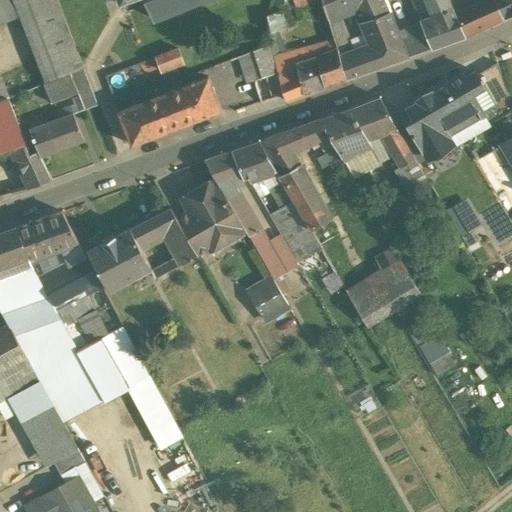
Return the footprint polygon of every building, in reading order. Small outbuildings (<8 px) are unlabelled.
[(12,0),(0,0),(0,26),(20,18),(12,0)] [(57,0),(12,0),(20,18),(45,84),(71,74),(84,69),(57,0)] [(120,0),(121,0),(145,0),(155,21),(206,0),(120,0)] [(268,16),(271,33),(286,30),(296,27),(292,10),(295,9),(292,0),(283,0),(284,5),(271,9),(273,15),(268,16)] [(292,0),(295,9),(322,2),(321,0),(292,0)] [(321,0),(322,2),(328,26),(343,20),(355,15),(359,24),(389,13),(383,0),(321,0)] [(383,0),(389,13),(396,33),(421,23),(420,21),(411,0),(383,0)] [(423,0),(429,13),(450,4),(448,0),(423,0)] [(494,0),(487,0),(455,15),(464,36),(503,18),(494,0)] [(511,14),(511,0),(494,0),(503,18),(511,14)] [(455,15),(450,4),(429,13),(431,17),(436,29),(425,33),(432,49),(464,36),(455,15)] [(389,13),(359,24),(367,44),(355,49),(336,56),(343,83),(380,69),(407,59),(400,42),(396,33),(389,13)] [(421,23),(425,33),(436,29),(431,17),(420,21),(421,23)] [(343,20),(328,26),(330,34),(335,52),(336,56),(355,49),(343,20)] [(421,23),(396,33),(400,42),(425,33),(421,23)] [(267,34),(271,48),(279,78),(303,73),(300,62),(306,61),(305,55),(284,63),(282,57),(288,55),(283,41),(285,40),(284,35),(286,33),(286,30),(271,33),(267,34)] [(432,49),(425,33),(400,42),(407,59),(432,49)] [(308,54),(305,55),(306,61),(313,59),(335,52),(330,34),(324,36),(325,42),(306,47),(308,54)] [(260,101),(283,93),(279,78),(271,48),(242,58),(260,101)] [(174,50),(155,57),(162,74),(180,67),(174,50)] [(335,52),(313,59),(321,90),(343,83),(336,56),(335,52)] [(303,73),(279,78),(283,93),(286,101),(321,90),(313,59),(306,61),(300,62),(303,73)] [(497,64),(477,76),(483,87),(472,93),(481,108),(484,112),(508,98),(497,64)] [(84,69),(71,74),(79,94),(52,104),(58,119),(73,113),(98,105),(84,69)] [(26,72),(4,81),(9,99),(33,89),(26,72)] [(475,72),(464,78),(462,75),(400,111),(426,154),(428,158),(452,145),(443,130),(481,108),(472,93),(483,87),(477,76),(475,72)] [(79,94),(71,74),(45,84),(44,85),(52,104),(79,94)] [(0,102),(9,99),(4,81),(2,76),(0,76),(0,102)] [(208,77),(156,97),(169,131),(222,111),(208,77)] [(30,129),(58,119),(52,104),(44,85),(33,89),(9,99),(21,132),(30,128),(30,129)] [(156,97),(118,112),(132,146),(169,131),(156,97)] [(0,154),(9,153),(27,147),(21,132),(9,99),(0,102),(0,154)] [(390,116),(380,99),(363,104),(380,134),(388,146),(402,138),(390,116)] [(363,104),(318,121),(329,139),(340,158),(368,143),(367,141),(380,134),(363,104)] [(443,130),(452,145),(490,123),(484,112),(481,108),(443,130)] [(426,154),(400,111),(390,116),(402,138),(414,159),(415,160),(426,154)] [(85,142),(73,113),(58,119),(30,129),(39,152),(42,158),(85,142)] [(492,129),(501,142),(511,135),(511,122),(509,118),(492,129)] [(318,121),(299,128),(310,148),(329,139),(318,121)] [(31,156),(39,152),(30,129),(30,128),(21,132),(27,147),(31,156)] [(299,128),(259,142),(276,170),(279,176),(304,163),(297,154),(310,148),(299,128)] [(381,164),(394,157),(388,146),(380,134),(367,141),(368,143),(340,158),(353,181),(382,166),(381,164)] [(511,137),(500,145),(511,165),(511,137)] [(394,157),(401,167),(414,159),(402,138),(388,146),(394,157)] [(259,142),(231,152),(240,173),(244,180),(246,178),(248,182),(261,177),(276,170),(259,142)] [(31,156),(27,147),(9,153),(15,163),(18,162),(23,174),(20,176),(26,189),(28,188),(52,180),(42,158),(39,152),(31,156)] [(231,152),(205,161),(216,179),(219,185),(230,179),(240,173),(231,152)] [(412,201),(432,190),(415,160),(414,159),(401,167),(394,171),(412,201)] [(335,218),(304,163),(279,176),(282,181),(294,201),(312,232),(335,218)] [(261,177),(268,189),(282,181),(279,176),(276,170),(261,177)] [(236,190),(239,188),(247,185),(244,180),(240,173),(230,179),(236,190)] [(511,178),(499,186),(511,206),(511,178)] [(216,179),(180,200),(208,250),(210,249),(207,243),(221,235),(224,241),(244,229),(219,185),(216,179)] [(239,188),(236,190),(230,179),(219,185),(244,229),(247,234),(261,225),(239,188)] [(268,189),(280,209),(294,201),(282,181),(268,189)] [(312,232),(294,201),(280,209),(270,215),(298,263),(322,249),(312,232)] [(461,203),(446,211),(457,230),(472,222),(461,203)] [(171,209),(130,230),(141,253),(164,242),(177,266),(197,256),(171,209)] [(62,212),(17,228),(18,230),(30,258),(33,264),(80,245),(62,212)] [(273,224),(263,229),(288,273),(299,267),(273,224)] [(261,225),(247,234),(274,281),(288,273),(263,229),(261,225)] [(18,230),(17,228),(0,233),(0,281),(35,269),(33,264),(30,258),(18,230)] [(114,236),(102,243),(102,244),(87,252),(109,292),(149,270),(141,253),(130,230),(129,229),(115,237),(114,236)] [(80,245),(33,264),(35,269),(44,285),(87,259),(80,245)] [(404,327),(430,312),(420,294),(394,251),(341,282),(370,330),(396,313),(404,327)] [(87,259),(44,285),(56,310),(88,295),(103,288),(87,259)] [(44,285),(35,269),(0,281),(0,306),(3,313),(11,328),(39,378),(63,424),(104,401),(77,352),(56,310),(44,285)] [(288,306),(273,280),(249,294),(264,320),(288,306)] [(88,295),(56,310),(77,352),(110,336),(88,295)] [(0,333),(11,328),(3,313),(0,315),(0,333)] [(0,401),(7,398),(39,378),(11,328),(0,333),(0,401)] [(110,336),(77,352),(104,401),(139,382),(149,377),(123,328),(110,336)] [(430,360),(448,351),(439,334),(421,343),(430,360)] [(149,377),(139,382),(144,391),(154,385),(149,377)] [(154,385),(144,391),(137,395),(160,439),(177,430),(154,385)] [(77,448),(53,462),(61,475),(84,461),(77,448)] [(73,479),(87,504),(92,501),(95,506),(106,500),(89,469),(72,479),(73,479)] [(73,479),(26,506),(29,511),(98,511),(95,506),(92,501),(87,504),(73,479)]
